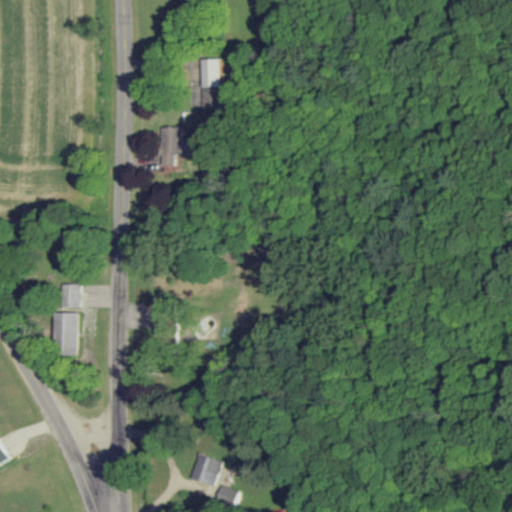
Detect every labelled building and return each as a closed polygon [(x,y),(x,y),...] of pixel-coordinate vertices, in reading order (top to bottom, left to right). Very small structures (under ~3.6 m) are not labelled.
[(220,57),(201,57),(201,106),(220,106),(220,57)] [(184,154),(184,125),(164,125),(164,164),(179,164),(179,154),(184,154)] [(89,283),(72,283),(72,305),(89,305),(89,283)] [(183,298),(160,298),(160,353),(183,353),(183,298)] [(89,311),(66,311),(66,354),(89,354),(89,311)] [(0,466),(18,458),(7,436),(0,439),(0,430),(2,430),(0,424),(0,466)] [(218,486),(228,461),(206,452),(196,477),(218,486)] [(244,490),(228,485),(221,503),(238,508),(244,490)]
